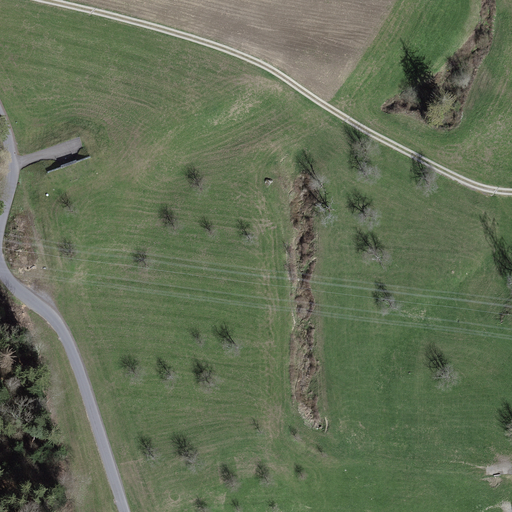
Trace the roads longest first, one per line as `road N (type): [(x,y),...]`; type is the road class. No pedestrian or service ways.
road 1 (unclassified): [(55,0),(225,46),(379,137),(489,191),(511,191)]
road 2 (tertiary): [(125,511),(67,340),(0,265)]
